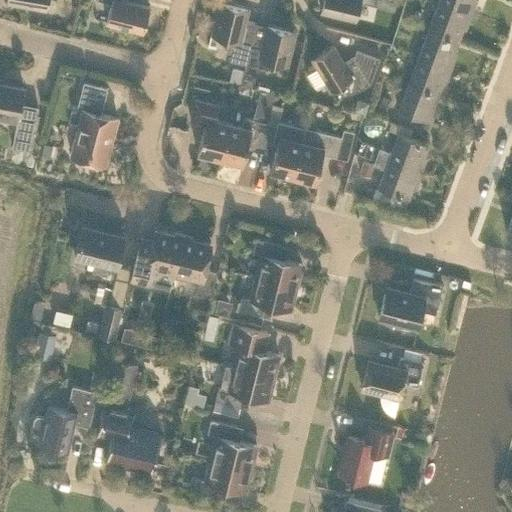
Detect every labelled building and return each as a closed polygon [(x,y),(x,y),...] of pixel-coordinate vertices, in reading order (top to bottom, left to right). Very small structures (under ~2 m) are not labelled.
[(7,0),(7,2),(46,8),(47,0),(7,0)] [(149,6),(127,0),(101,0),(111,3),(107,21),(143,30),(149,6)] [(243,21),(247,6),(222,0),(221,0),(213,34),(229,37),(226,50),(231,52),(229,59),(246,63),(252,40),(255,24),(243,21)] [(356,18),(360,0),(394,9),(396,0),(323,0),(321,9),(356,18)] [(476,0),(438,0),(438,1),(471,13),(476,0)] [(464,27),(466,28),(471,13),(438,1),(428,28),(459,39),(464,27)] [(294,30),(268,23),(264,42),(252,40),(246,63),(268,69),(270,60),(286,63),(294,30)] [(457,51),(455,51),(459,39),(428,28),(419,54),(451,67),(457,51)] [(317,67),(306,73),(315,87),(326,81),(331,89),(352,76),(359,88),(370,82),(379,55),(357,47),(353,56),(344,61),(333,44),(312,57),(317,67)] [(444,81),(446,82),(451,67),(419,54),(409,81),(439,93),(444,81)] [(386,61),(380,59),(372,81),(378,83),(386,61)] [(232,66),(229,79),(241,82),(244,69),(232,66)] [(245,72),(242,84),(253,86),(256,75),(245,72)] [(110,146),(108,146),(115,117),(117,118),(117,117),(100,112),(107,86),(84,81),(77,107),(83,108),(71,154),(106,163),(110,146)] [(398,109),(431,121),(437,105),(435,104),(439,93),(409,81),(398,109)] [(27,94),(23,93),(24,87),(4,83),(3,87),(0,86),(0,115),(17,119),(14,134),(15,134),(12,147),(30,149),(38,106),(26,103),(27,94)] [(262,144),(270,113),(271,113),(275,93),(262,89),(256,110),(255,109),(254,118),(244,116),(242,125),(229,122),(220,158),(242,164),(248,140),(262,144)] [(383,96),(379,107),(386,109),(390,99),(383,96)] [(219,105),(196,99),(191,119),(204,123),(197,153),(220,158),(229,122),(216,119),(219,105)] [(260,150),(274,153),(270,171),(293,176),(305,126),(278,120),(279,115),(271,113),(270,113),(262,144),(260,150)] [(355,131),(344,128),(342,136),(305,126),(293,176),(315,182),(323,152),(348,159),(355,131)] [(428,143),(398,132),(391,151),(379,147),(376,155),(421,171),(427,156),(423,155),(428,143)] [(44,143),(41,155),(50,157),(53,145),(44,143)] [(385,167),(378,187),(408,198),(412,186),(415,187),(421,171),(376,155),(373,163),(385,167)] [(364,161),(360,173),(370,176),(374,164),(364,161)] [(112,279),(115,266),(116,266),(124,237),(82,227),(75,256),(95,261),(91,273),(112,279)] [(141,237),(131,279),(145,282),(170,288),(174,273),(183,236),(184,234),(175,232),(175,234),(155,229),(153,239),(141,237)] [(183,236),(174,273),(199,279),(196,292),(210,296),(217,271),(205,268),(211,243),(183,236)] [(302,263),(281,257),(279,254),(281,243),(256,237),(252,251),(262,253),(256,275),(296,285),(302,263)] [(266,304),(269,302),(290,308),(296,285),(256,275),(251,297),(241,295),(238,309),(264,315),(266,304)] [(417,327),(422,309),(435,313),(443,284),(413,276),(409,293),(386,287),(379,317),(417,327)] [(98,285),(94,301),(96,301),(106,303),(106,302),(109,302),(110,301),(113,288),(98,285)] [(106,303),(98,334),(115,338),(122,305),(109,302),(106,302),(106,303)] [(264,349),(269,329),(232,321),(233,318),(223,315),(221,327),(233,330),(230,341),(239,343),(234,365),(234,366),(273,376),(279,353),(264,349)] [(88,318),(85,328),(97,331),(99,321),(88,318)] [(39,328),(33,352),(51,356),(56,333),(54,332),(56,324),(42,321),(40,329),(39,328)] [(180,324),(175,345),(191,349),(197,329),(180,324)] [(154,345),(157,335),(144,332),(142,342),(154,345)] [(368,360),(361,386),(399,396),(403,381),(418,385),(424,361),(400,355),(397,368),(368,360)] [(220,386),(219,385),(215,399),(241,405),(244,395),(247,393),(268,398),(273,376),(234,366),(234,365),(225,363),(220,386)] [(113,364),(107,392),(130,397),(136,369),(113,364)] [(67,450),(74,422),(89,426),(97,391),(73,385),(67,408),(49,404),(46,416),(37,414),(34,418),(32,426),(34,430),(42,432),(40,443),(67,450)] [(187,389),(184,401),(203,406),(206,394),(187,389)] [(105,459),(152,470),(154,462),(155,463),(156,458),(155,458),(161,433),(129,425),(134,406),(105,399),(97,432),(111,436),(105,459)] [(256,444),(235,438),(233,435),(236,424),(210,418),(207,432),(216,434),(211,456),(251,466),(256,444)] [(366,480),(373,451),(387,454),(392,431),(369,425),(365,438),(349,434),(340,473),(345,474),(345,476),(348,477),(349,475),(366,480)] [(398,426),(395,436),(402,437),(404,427),(398,426)] [(221,486),(224,484),(245,489),(251,466),(211,456),(205,479),(196,476),(193,490),(218,496),(221,486)] [(379,511),(381,507),(346,499),(342,511),(336,511),(330,511),(379,511)]
